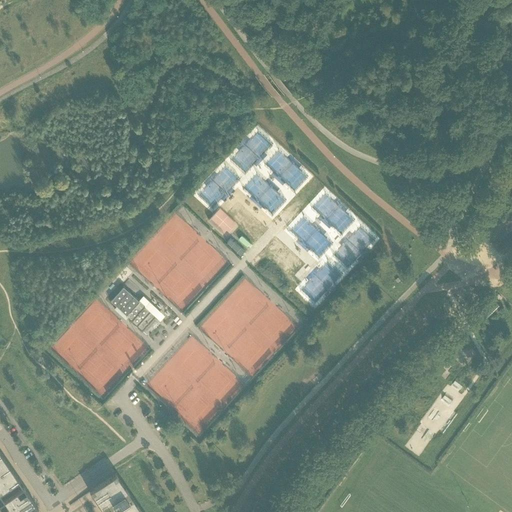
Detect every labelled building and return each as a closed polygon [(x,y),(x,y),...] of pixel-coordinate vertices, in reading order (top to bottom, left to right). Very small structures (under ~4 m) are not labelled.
[(209,218),(227,236),(238,224),(219,207),(209,218)] [(254,223),(238,240),(254,256),(252,258),(283,286),(303,265),(272,236),(270,238),(254,223)] [(123,287),(111,301),(125,314),(136,303),(138,301),(123,287)] [(486,318),(499,305),(493,299),(481,312),(486,318)] [(136,303),(125,314),(147,335),(159,321),(154,316),(144,307),(142,305),(140,306),(136,303)] [(0,474),(10,468),(1,456),(0,456),(0,474)] [(0,493),(19,481),(10,468),(0,474),(0,493)] [(95,501),(121,483),(115,474),(89,492),(89,493),(94,490),(97,494),(93,497),(95,501)] [(105,506),(127,491),(121,483),(95,501),(97,504),(102,501),(105,506)] [(9,496),(17,507),(30,498),(23,487),(9,496)] [(127,491),(105,506),(108,511),(106,511),(113,511),(133,499),(127,491)] [(3,500),(11,511),(20,511),(17,507),(9,496),(3,500)] [(34,511),(38,509),(30,498),(17,507),(20,511),(34,511)] [(133,499),(113,511),(131,511),(138,507),(133,499)] [(11,511),(3,500),(0,502),(0,508),(2,511),(11,511)]
